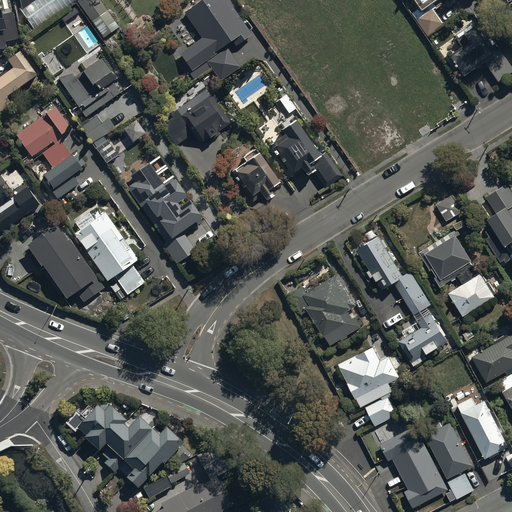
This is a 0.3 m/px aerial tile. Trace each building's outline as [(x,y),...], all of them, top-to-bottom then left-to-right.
[(37,0),(20,0),(23,13),(23,14),(38,2),(37,0)] [(23,14),(22,15),(35,34),(76,5),(72,0),(40,0),(38,2),(23,14)] [(119,27),(100,0),(79,0),(78,1),(103,38),(119,27)] [(180,50),(191,68),(233,40),(237,45),(252,35),(228,0),(198,0),(183,10),(201,36),(180,50)] [(376,0),(364,12),(356,33),(408,112),(426,100),(420,91),(422,90),(411,72),(409,74),(405,68),(414,62),(407,52),(409,50),(401,37),(409,31),(402,20),(399,22),(390,9),(386,12),(378,0),(376,0)] [(417,0),(422,7),(413,12),(430,37),(446,25),(435,9),(445,3),(442,0),(417,0)] [(0,48),(7,47),(5,41),(19,38),(13,12),(3,15),(1,8),(0,8),(0,48)] [(465,76),(486,63),(500,85),(511,76),(511,65),(483,23),(475,28),(474,26),(458,37),(461,41),(459,43),(463,48),(452,56),(465,76)] [(228,48),(208,61),(221,81),(242,67),(228,48)] [(341,104),(361,92),(370,87),(365,79),(368,77),(364,70),(367,69),(355,49),(330,63),(330,61),(318,68),(320,71),(299,84),(320,121),(343,107),(341,104)] [(7,60),(12,67),(0,75),(0,113),(12,105),(6,95),(36,74),(20,51),(7,60)] [(60,78),(85,114),(124,87),(101,53),(81,67),(83,69),(73,75),(70,71),(60,78)] [(232,123),(208,90),(173,116),(176,119),(165,127),(178,146),(199,132),(206,142),(232,123)] [(286,93),(279,99),(288,110),(295,105),(286,93)] [(55,142),(61,139),(65,136),(61,132),(70,125),(55,105),(16,134),(32,155),(53,140),(55,142)] [(416,110),(407,117),(419,132),(428,125),(416,110)] [(337,113),(324,122),(346,153),(359,144),(337,113)] [(320,154),(295,118),(281,127),(285,132),(272,141),(285,160),(282,162),(293,178),(303,170),(307,175),(314,171),(325,187),(341,175),(324,152),(320,154)] [(115,128),(109,119),(86,134),(92,143),(115,128)] [(61,139),(55,142),(42,151),(52,165),(43,171),(53,184),(85,161),(78,151),(74,154),(71,150),(69,151),(61,139)] [(245,163),(234,172),(252,195),(258,191),(265,200),(274,194),(271,191),(283,182),(276,172),(274,174),(255,149),(243,159),(245,163)] [(134,180),(127,185),(165,240),(162,242),(176,262),(194,249),(183,232),(202,219),(198,214),(200,213),(187,195),(178,202),(175,197),(184,191),(173,175),(163,182),(148,160),(129,173),(134,180)] [(58,199),(79,184),(74,177),(53,192),(58,199)] [(511,205),(511,204),(511,203),(511,191),(505,181),(484,194),(494,209),(486,214),(493,225),(482,232),(500,260),(503,257),(505,260),(511,255),(511,205)] [(0,233),(41,205),(27,186),(11,197),(1,184),(0,184),(0,233)] [(450,194),(436,203),(446,219),(461,210),(450,194)] [(78,226),(73,229),(107,276),(112,272),(127,293),(144,280),(131,261),(137,256),(104,209),(93,216),(88,209),(74,220),(78,226)] [(40,261),(41,260),(73,305),(104,283),(69,233),(65,236),(55,220),(26,240),(40,261)] [(471,258),(456,235),(460,233),(456,227),(418,250),(430,268),(431,268),(436,275),(434,276),(440,285),(457,274),(462,282),(448,291),(462,314),(496,293),(482,270),(474,275),(468,267),(472,264),(469,259),(471,258)] [(393,284),(402,277),(377,236),(356,249),(369,271),(365,273),(370,280),(373,278),(381,291),(393,284)] [(356,303),(337,272),(336,271),(306,290),(302,284),(289,292),(301,312),(308,308),(330,344),(340,337),(341,338),(347,334),(346,333),(360,324),(349,307),(356,303)] [(402,277),(393,284),(420,328),(398,342),(413,367),(427,359),(425,355),(447,341),(427,308),(430,306),(409,271),(402,277)] [(508,375),(511,372),(511,371),(511,370),(511,322),(509,325),(511,330),(471,356),(486,381),(504,369),(508,375)] [(370,345),(337,361),(358,405),(364,402),(375,424),(396,414),(389,398),(398,394),(394,386),(391,387),(388,381),(400,375),(395,366),(401,363),(395,351),(391,353),(378,325),(364,332),(370,345)] [(511,406),(511,373),(511,372),(508,375),(497,381),(511,406)] [(472,395),(456,402),(484,457),(506,445),(482,399),(476,402),(472,395)] [(162,458),(164,460),(182,440),(165,425),(158,433),(137,415),(127,427),(122,422),(125,418),(108,403),(103,409),(97,403),(76,426),(84,433),(83,435),(98,448),(104,441),(108,445),(102,453),(108,458),(104,462),(114,470),(124,459),(133,468),(125,476),(137,486),(162,458)] [(451,420),(425,432),(452,489),(446,492),(450,500),(474,489),(463,467),(471,463),(451,420)] [(448,486),(415,423),(379,442),(388,458),(392,456),(407,486),(403,488),(412,505),(448,486)] [(205,449),(196,454),(206,472),(215,467),(205,449)] [(147,485),(153,494),(171,485),(170,483),(188,473),(182,461),(164,471),(166,475),(147,485)] [(154,511),(216,511),(231,504),(215,475),(193,487),(192,486),(161,503),(164,507),(154,511)] [(264,511),(282,511),(289,509),(283,495),(261,506),(264,511)]
